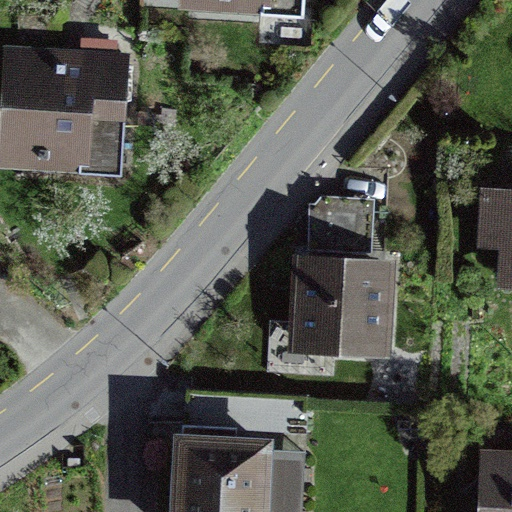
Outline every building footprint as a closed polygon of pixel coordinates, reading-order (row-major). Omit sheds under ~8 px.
[(180,0),(180,13),(297,21),(298,0),(180,0)] [(122,63),(5,55),(0,129),(0,173),(115,181),(122,63)] [(511,200),(478,199),(477,260),(496,260),(495,300),(511,300),(511,200)] [(291,348),(387,352),(391,255),(295,251),(291,348)] [(184,422),(237,425),(305,430),(307,396),(186,388),(184,422)] [(184,422),(177,511),(265,511),(270,445),(235,442),(237,425),(184,422)] [(511,511),(511,466),(476,465),(474,511),(511,511)]
